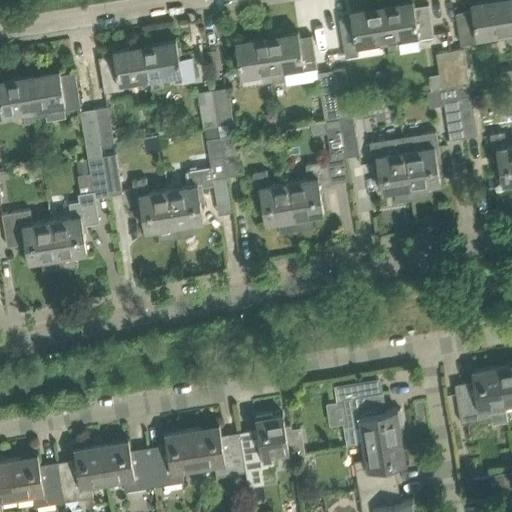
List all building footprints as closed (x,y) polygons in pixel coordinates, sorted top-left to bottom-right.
[(383,6),(387,38),(387,39),(389,51),(401,49),(399,36),(418,33),(418,38),(434,35),(434,32),(429,3),(428,3),(428,5),(415,7),(415,5),(413,0),(412,0),(412,1),(383,6)] [(472,9),(456,11),(461,44),(477,41),(477,37),(508,31),(503,0),(491,0),(473,3),(473,1),(471,2),(472,9)] [(511,0),(503,0),(508,31),(510,40),(511,40),(511,0)] [(344,16),(340,17),(346,56),(359,54),(357,44),(358,44),(357,42),(371,40),(382,38),(387,38),(383,6),(383,2),(364,5),(365,9),(352,11),(352,9),(351,9),(352,15),(344,17),(344,16)] [(284,28),(266,31),(267,37),(268,37),(275,79),(274,79),(274,81),(286,79),(284,69),(303,66),(303,69),(318,67),(313,34),(300,36),(299,30),(298,30),(298,32),(285,34),(284,28)] [(180,57),(177,37),(175,38),(176,39),(146,44),(146,42),(145,43),(145,44),(150,78),(152,86),(163,84),(162,76),(174,74),(175,81),(196,77),(193,55),(180,57)] [(274,79),(275,79),(268,37),(267,37),(238,41),(237,40),(236,40),(242,76),(243,84),(274,79)] [(101,55),(99,56),(102,75),(105,91),(124,88),(123,82),(150,78),(145,44),(116,49),(115,48),(114,48),(115,55),(101,57),(101,55)] [(464,47),(451,50),(456,85),(458,97),(472,95),(470,83),(464,47)] [(442,88),(456,85),(451,50),(436,52),(442,88)] [(333,69),(332,70),(338,105),(350,103),(352,103),(346,67),(333,69)] [(61,75),(60,69),(59,69),(59,71),(30,75),(29,73),(29,74),(36,117),(47,115),(45,105),(64,102),(65,108),(81,105),(76,71),(74,71),(75,73),(61,75)] [(332,70),(318,72),(324,107),(325,113),(326,119),(340,117),(339,111),(338,105),(332,70)] [(36,117),(29,74),(28,74),(28,76),(0,80),(0,118),(8,117),(7,111),(23,109),(25,121),(36,120),(36,117)] [(442,88),(428,90),(430,106),(445,103),(451,139),(465,137),(458,97),(456,85),(442,88)] [(229,87),(213,89),(219,124),(228,122),(234,121),(229,87)] [(213,89),(199,92),(204,126),(219,124),(213,89)] [(465,137),(479,134),(472,95),(458,97),(465,137)] [(101,144),(115,142),(110,106),(96,108),(101,144)] [(87,146),(101,144),(96,108),(82,111),(87,146)] [(340,117),(346,156),(347,156),(360,154),(354,114),(340,117)] [(340,117),(326,119),(332,159),(344,157),(346,156),(340,117)] [(324,119),(311,121),(313,134),(327,132),(324,119)] [(423,131),(403,134),(403,135),(406,149),(412,186),(414,185),(428,183),(441,181),(438,161),(437,154),(441,154),(438,134),(437,129),(423,131)] [(504,131),(490,133),(491,137),(494,157),(498,157),(499,163),(503,183),(511,181),(511,144),(507,145),(504,131)] [(222,136),(221,136),(228,176),(242,173),(236,134),(230,135),(222,136)] [(403,135),(370,140),(374,165),(378,164),(382,190),(395,188),(409,186),(412,186),(406,149),(403,135)] [(188,183),(169,186),(175,224),(177,224),(192,221),(204,219),(201,199),(200,193),(204,192),(203,185),(215,183),(217,195),(230,193),(227,176),(228,176),(221,136),(208,139),(212,165),(200,167),(186,169),(187,178),(188,183)] [(110,195),(124,193),(117,153),(103,156),(110,195)] [(72,215),(53,219),(60,264),(62,264),(61,255),(76,252),(88,250),(85,231),(84,224),(88,223),(100,221),(96,198),(110,195),(103,156),(89,158),(95,190),(78,192),(80,199),(70,201),(72,215)] [(87,158),(77,159),(79,172),(89,171),(87,158)] [(297,226),(299,225),(298,216),(325,212),(320,185),(332,184),(328,160),(307,163),(308,170),(308,175),(289,178),(297,226)] [(270,181),(269,177),(268,169),(254,171),(258,195),(262,195),(266,221),(293,217),(294,226),(297,226),(289,178),(270,181)] [(147,176),(133,179),(134,183),(137,203),(141,202),(142,209),(146,229),(158,227),(173,224),(174,233),(176,233),(175,224),(169,186),(149,190),(148,184),(147,176)] [(33,222),(31,208),(3,212),(8,245),(9,245),(9,243),(26,240),(29,260),(56,255),(58,265),(60,264),(53,219),(33,222)] [(511,362),(500,365),(506,402),(511,401),(511,362)] [(457,385),(456,385),(460,412),(462,422),(474,420),(482,419),(492,417),(490,405),(506,402),(500,365),(473,369),(472,369),(474,382),(475,385),(469,386),(468,383),(457,385)] [(362,381),(337,385),(339,398),(344,397),(347,415),(349,423),(348,423),(349,426),(347,427),(347,426),(346,426),(347,429),(349,442),(347,442),(348,444),(364,441),(402,435),(400,425),(404,424),(402,407),(399,408),(398,407),(387,409),(382,410),(381,404),(384,404),(384,403),(383,403),(383,399),(382,392),(384,391),(384,390),(377,391),(377,389),(375,379),(364,381),(362,381)] [(252,430),(240,432),(246,469),(248,485),(266,482),(264,466),(275,464),(273,452),(290,449),(295,448),(292,424),(290,424),(286,425),(284,411),(283,411),(283,413),(273,414),(272,410),(256,413),(257,415),(256,415),(258,429),(259,432),(253,433),(252,430)] [(219,423),(192,428),(198,465),(215,462),(217,474),(246,469),(240,432),(239,433),(228,434),(229,437),(223,438),(222,435),(220,421),(219,422),(219,423)] [(161,445),(149,447),(155,484),(184,480),(182,467),(198,465),(192,428),(166,432),(166,430),(165,430),(167,444),(168,447),(162,448),(161,445)] [(406,461),(402,435),(364,441),(367,457),(354,459),(359,488),(397,482),(394,464),(408,462),(407,461),(406,461)] [(129,438),(102,442),(108,480),(124,477),(126,489),(155,484),(149,447),(138,449),(138,452),(132,453),(132,450),(129,436),(128,437),(129,438)] [(71,460),(58,462),(65,499),(94,494),(92,483),(108,480),(102,442),(76,447),(75,445),(74,445),(77,459),(77,462),(71,463),(71,460)] [(38,453),(11,457),(17,495),(33,493),(35,504),(65,499),(58,462),(47,464),(47,467),(41,468),(41,465),(39,451),(38,451),(38,453)] [(0,510),(3,510),(1,498),(17,495),(11,457),(0,459),(0,510)] [(504,471),(473,476),(476,493),(506,488),(507,488),(504,472),(504,471)] [(400,500),(397,482),(359,488),(362,511),(414,511),(412,499),(414,499),(413,498),(400,500)]
